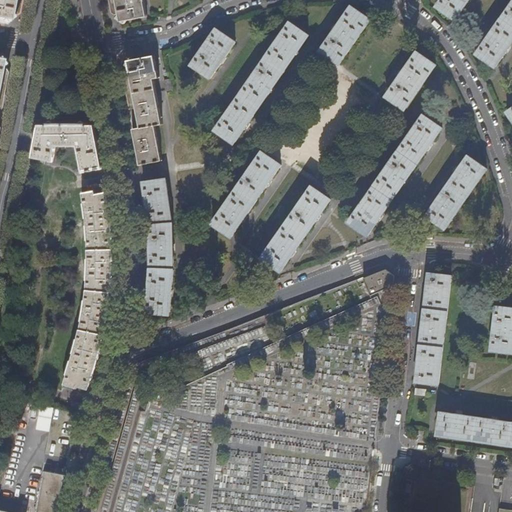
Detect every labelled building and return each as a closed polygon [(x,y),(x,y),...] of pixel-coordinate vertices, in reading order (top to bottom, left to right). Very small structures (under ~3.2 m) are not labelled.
[(0,0),(0,22),(8,24),(11,22),(12,14),(17,15),(20,12),(22,0),(0,0)] [(109,0),(112,13),(114,15),(119,14),(120,20),(121,22),(122,22),(127,20),(148,17),(145,2),(146,1),(145,0),(109,0)] [(469,0),(442,0),(436,8),(455,21),(469,0)] [(511,4),(477,56),(495,69),(511,44),(511,4)] [(371,20),(352,8),(321,52),(340,65),(371,20)] [(310,36),(291,23),(215,130),(234,143),(310,36)] [(237,43),(218,30),(192,66),(211,79),(237,43)] [(436,66),(417,53),(386,98),(405,111),(436,66)] [(126,69),(123,72),(136,144),(140,165),(163,161),(156,126),(164,125),(155,79),(160,78),(159,71),(158,71),(155,56),(136,59),(128,61),(129,67),(130,69),(126,69)] [(125,65),(129,67),(128,61),(136,59),(131,56),(125,65)] [(0,116),(4,96),(8,73),(6,69),(2,69),(3,61),(0,60),(0,116)] [(442,130),(424,117),(349,224),(368,237),(442,130)] [(39,125),(33,158),(54,162),(57,146),(77,147),(82,172),(103,169),(99,149),(95,125),(87,125),(87,123),(46,123),(46,125),(39,125)] [(263,153),(213,225),(232,238),(282,166),(263,153)] [(487,170),(468,157),(427,217),(446,230),(487,170)] [(167,179),(145,182),(146,190),(151,227),(152,269),(147,313),(170,316),(174,271),(173,224),(167,179)] [(95,194),(107,192),(106,185),(94,188),(94,190),(95,194)] [(331,201),(312,188),(262,259),(281,272),(331,201)] [(78,387),(89,390),(93,377),(100,352),(106,327),(106,324),(109,311),(110,301),(112,278),(113,272),(113,256),(112,232),(111,216),(110,209),(107,192),(95,194),(94,190),(82,193),(84,205),(87,238),(88,251),(88,274),(85,300),(82,318),(77,341),(65,385),(77,389),(78,387)] [(60,238),(62,220),(40,217),(38,235),(60,238)] [(401,224),(391,229),(394,234),(404,229),(401,224)] [(369,295),(393,287),(394,277),(384,269),(362,278),(369,295)] [(438,385),(440,376),(452,278),(429,275),(416,384),(438,385)] [(492,351),(510,353),(511,353),(511,310),(497,308),(492,351)] [(47,432),(49,408),(35,407),(33,431),(47,432)] [(511,445),(511,422),(440,413),(437,436),(511,445)] [(35,511),(54,511),(56,505),(60,489),(64,475),(43,471),(35,511)] [(343,481),(345,502),(360,501),(357,475),(352,476),(352,480),(343,481)]
